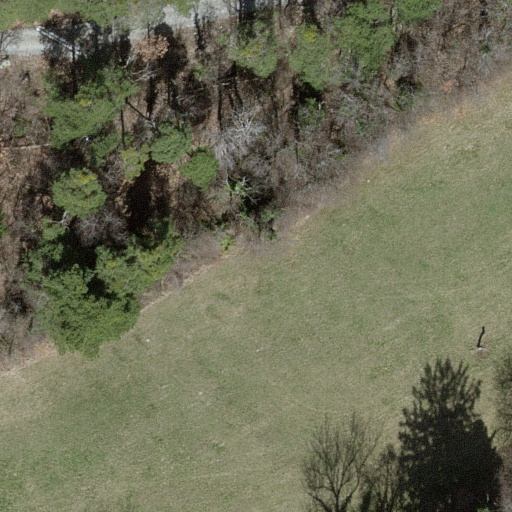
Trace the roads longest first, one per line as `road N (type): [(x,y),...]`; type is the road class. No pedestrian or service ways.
road 1 (track): [(409,0),(307,93),(0,290)]
road 2 (track): [(0,32),(200,20),(272,0)]
